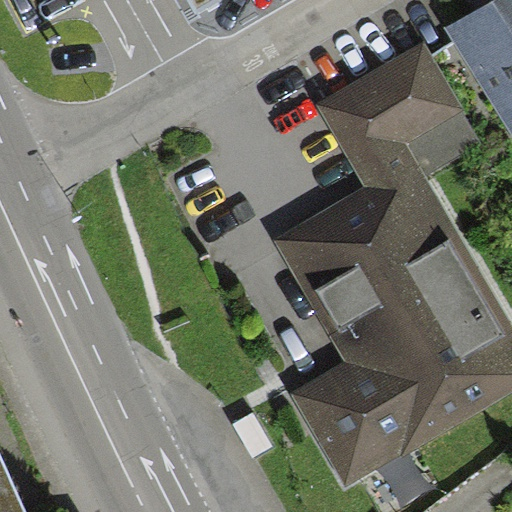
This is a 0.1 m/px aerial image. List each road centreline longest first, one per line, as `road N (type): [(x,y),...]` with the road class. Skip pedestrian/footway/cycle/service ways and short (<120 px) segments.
road 1 (residential): [(0,176),(325,0)]
road 2 (primary): [(157,511),(0,190)]
